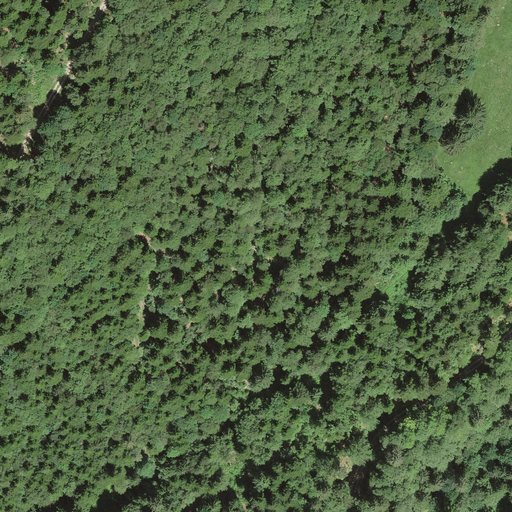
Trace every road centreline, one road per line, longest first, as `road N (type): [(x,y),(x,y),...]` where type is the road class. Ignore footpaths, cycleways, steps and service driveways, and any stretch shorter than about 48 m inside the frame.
road 1 (track): [(511,331),(386,427),(369,446),(349,511)]
road 2 (track): [(0,193),(109,0)]
